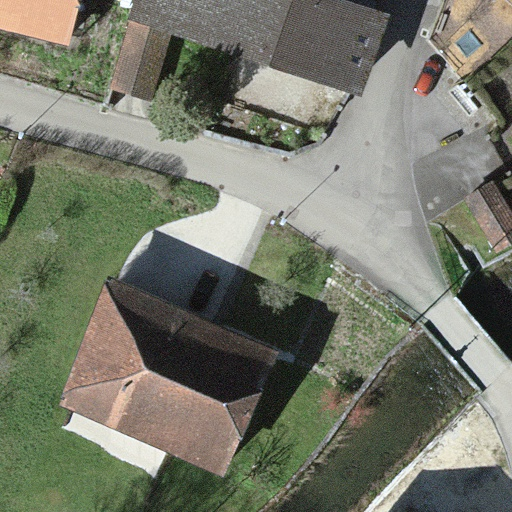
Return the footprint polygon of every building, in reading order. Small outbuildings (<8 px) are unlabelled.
[(0,0),(0,24),(62,38),(70,0),(0,0)] [(134,0),(108,90),(148,102),(170,29),(360,82),(377,17),(367,14),(371,0),(134,0)] [(511,224),(492,193),(467,209),(496,255),(511,245),(511,224)] [(126,238),(61,407),(117,429),(102,468),(159,490),(174,451),(226,470),(271,353),(190,322),(210,270),(126,238)] [(445,432),(392,496),(411,511),(455,511),(491,470),(445,432)]
